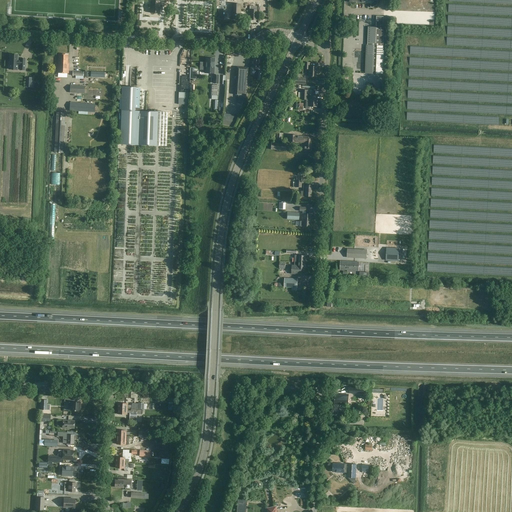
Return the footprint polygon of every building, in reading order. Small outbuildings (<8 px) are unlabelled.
[(154,0),(155,1),(151,1),(150,13),(159,13),(159,7),(164,7),(164,0),(154,0)] [(240,4),(232,4),(231,19),(240,19),(240,4)] [(368,27),(368,43),(368,45),(366,45),(365,74),(383,74),(384,46),(383,46),(384,30),(383,30),(383,17),(384,17),(377,16),(376,26),(376,27),(368,27)] [(58,54),(58,64),(57,64),(57,73),(68,74),(69,63),(68,63),(68,54),(58,54)] [(20,59),(20,60),(18,60),(18,55),(10,55),(9,62),(8,62),(8,66),(9,66),(9,70),(17,70),(18,65),(20,65),(20,70),(25,70),(25,59),(20,59)] [(259,68),(260,58),(252,57),(251,68),(259,68)] [(215,59),(206,58),(205,73),(214,74),(215,59)] [(304,62),(303,69),(308,69),(308,76),(316,77),(317,67),(309,66),(310,63),(304,62)] [(248,68),(237,67),(236,95),(246,95),(248,68)] [(84,94),(84,86),(70,85),(70,93),(84,94)] [(134,111),(134,108),(139,108),(140,88),(135,88),(135,87),(122,87),(121,111),(120,145),(138,145),(157,146),(158,112),(139,111),(134,111)] [(300,100),(305,100),(311,100),(311,103),(316,103),(317,96),(309,96),(308,97),(307,97),(307,90),(301,90),(300,100)] [(316,107),(316,103),(311,103),(311,100),(305,100),(305,109),(309,109),(309,107),(316,107)] [(95,104),(70,103),(69,111),(94,112),(95,104)] [(63,153),(65,113),(56,113),(54,153),(63,153)] [(237,115),(224,113),(223,120),(236,122),(237,115)] [(304,137),(298,137),(298,135),(289,135),(289,142),(295,142),(295,143),(303,143),(303,144),(311,144),(312,137),(304,137)] [(286,144),(271,142),(270,150),(286,151),(286,144)] [(312,185),(304,185),(303,185),(303,192),(301,192),(300,196),(311,197),(312,185)] [(300,222),(299,226),(310,227),(310,214),(302,214),(301,222),(300,222)] [(348,248),(348,257),(357,257),(361,257),(361,251),(357,251),(357,248),(348,248)] [(386,248),(386,261),(399,262),(399,249),(386,248)] [(359,262),(340,261),(340,270),(359,271),(359,262)] [(305,263),(295,262),(294,265),(292,265),(291,274),(301,274),(302,270),(305,270),(305,263)] [(297,288),(298,279),(285,278),(284,287),(297,288)] [(334,395),(334,404),(343,404),(343,405),(348,405),(348,395),(341,394),(341,395),(334,395)] [(70,411),(80,411),(81,402),(79,402),(76,402),(76,399),(64,398),(64,402),(71,402),(70,411)] [(74,428),(75,421),(63,420),(62,428),(74,428)] [(71,445),(71,444),(73,444),(74,435),(74,432),(67,431),(67,435),(66,434),(66,432),(60,432),(58,432),(57,436),(60,436),(63,437),(63,443),(67,443),(67,445),(71,445)] [(48,456),(48,462),(63,462),(63,459),(73,460),(73,451),(63,450),(62,457),(48,456)] [(333,464),(332,472),(338,472),(338,473),(344,473),(344,472),(348,473),(348,477),(356,478),(356,465),(348,464),(348,469),(344,469),(344,464),(337,463),(337,464),(333,464)] [(72,476),(72,467),(71,467),(71,464),(67,464),(67,466),(62,466),(62,475),(72,476)] [(69,487),(68,491),(75,492),(76,483),(69,482),(69,483),(65,483),(64,486),(69,487)] [(75,499),(68,498),(63,498),(63,507),(74,508),(75,499)]
